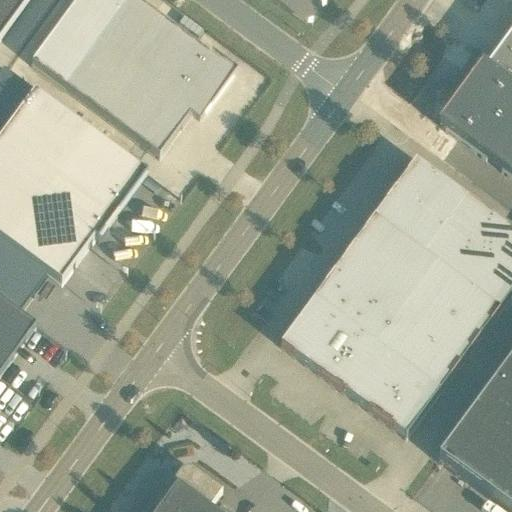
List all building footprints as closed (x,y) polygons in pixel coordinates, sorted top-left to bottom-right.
[(0,0),(0,41),(30,0),(0,0)] [(130,0),(63,91),(159,163),(186,126),(192,118),(196,121),(199,123),(205,115),(233,77),(210,60),(210,59),(194,48),(130,0)] [(511,39),(489,71),(485,68),(440,130),(511,182),(511,39)] [(35,95),(0,142),(0,243),(61,289),(95,244),(98,246),(148,178),(35,95)] [(511,297),(511,235),(416,165),(280,349),(406,442),(511,297)] [(0,303),(0,377),(35,330),(0,303)] [(503,511),(511,511),(511,364),(438,465),(503,511)] [(210,511),(222,495),(196,477),(194,480),(190,477),(184,478),(181,482),(178,479),(158,506),(161,509),(158,511),(210,511)]
